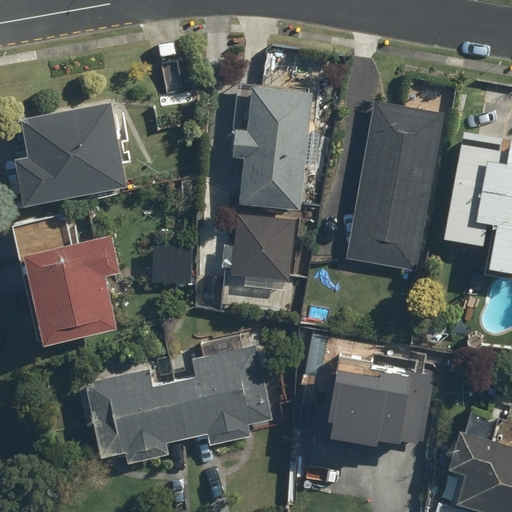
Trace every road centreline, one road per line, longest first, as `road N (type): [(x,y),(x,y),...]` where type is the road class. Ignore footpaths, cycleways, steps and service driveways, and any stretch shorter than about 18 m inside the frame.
road 1 (residential): [(511,36),(308,0)]
road 2 (residential): [(150,0),(0,25)]
